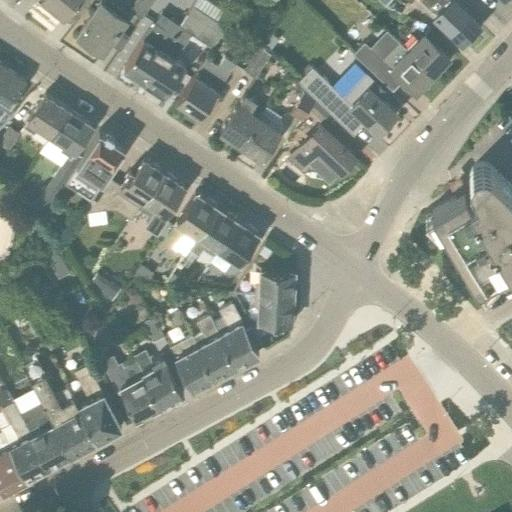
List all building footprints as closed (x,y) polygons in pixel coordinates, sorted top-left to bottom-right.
[(91,0),(44,0),(65,16),(74,5),(83,12),(91,0)] [(127,16),(103,0),(101,0),(77,34),(103,52),(127,16)] [(135,0),(130,8),(140,16),(150,0),(135,0)] [(208,0),(195,0),(180,24),(182,25),(144,80),(166,94),(186,63),(176,56),(191,32),(212,46),(225,26),(219,21),(225,11),(208,0)] [(420,0),(434,13),(433,13),(462,42),(478,25),(479,26),(480,25),(454,0),(420,0)] [(123,66),(144,80),(182,25),(180,24),(169,17),(154,41),(144,35),(123,66)] [(405,47),(433,73),(449,55),(436,43),(441,38),(430,27),(426,31),(424,29),(417,37),(415,36),(405,47)] [(273,32),(265,42),(271,48),(279,38),(273,32)] [(431,74),(433,73),(405,47),(397,40),(380,58),(363,41),(354,52),(393,89),(403,78),(415,91),(423,83),(425,85),(433,76),(431,74)] [(272,61),(266,57),(272,48),(262,41),(244,69),(254,76),(257,71),(264,75),(272,61)] [(218,64),(206,56),(176,101),(199,116),(235,62),(224,55),(218,64)] [(0,114),(5,118),(18,98),(15,96),(26,79),(5,65),(0,71),(0,114)] [(366,120),(362,124),(372,133),(376,129),(377,131),(396,111),(382,98),(387,92),(374,79),(366,72),(343,96),(313,68),(299,82),(311,93),(317,98),(330,111),(352,132),(365,119),(366,120)] [(300,119),(309,108),(317,98),(311,93),(305,90),(290,112),(300,119)] [(219,129),(242,144),(260,114),(251,108),(257,99),(245,91),(219,129)] [(38,126),(50,135),(69,107),(45,92),(23,125),(34,133),(38,126)] [(321,120),(330,111),(317,98),(309,108),(321,120)] [(59,149),(70,156),(92,122),(69,107),(50,135),(63,143),(59,149)] [(260,114),(242,144),(263,158),(282,129),(260,114)] [(0,141),(10,147),(20,131),(8,124),(0,137),(0,141)] [(319,124),(290,155),(301,165),(317,148),(341,170),(354,155),(319,124)] [(90,198),(108,171),(114,163),(125,147),(99,129),(74,167),(66,182),(90,198)] [(116,190),(138,204),(141,199),(162,169),(143,156),(134,171),(130,169),(123,180),(108,171),(90,198),(83,208),(87,211),(105,208),(116,190)] [(64,185),(66,182),(74,167),(64,159),(53,176),(64,185)] [(511,186),(491,166),(489,165),(488,164),(487,163),(485,163),(483,162),(482,162),(479,163),(476,164),(474,165),(473,166),(472,167),(471,168),(470,169),(469,172),(469,173),(469,175),(469,176),(469,178),(470,179),(470,181),(471,182),(474,187),(463,194),(461,190),(423,213),(439,228),(443,226),(482,292),(498,276),(498,275),(496,272),(509,264),(511,269),(511,268),(511,186)] [(167,213),(175,201),(186,184),(162,169),(141,199),(138,204),(139,205),(138,207),(150,214),(146,221),(156,229),(165,215),(166,216),(168,213),(167,213)] [(176,244),(186,251),(187,251),(193,241),(217,205),(196,191),(178,217),(176,216),(174,220),(175,221),(167,233),(178,240),(176,244)] [(203,248),(213,255),(238,219),(217,205),(193,241),(187,251),(186,251),(184,254),(194,261),(203,248)] [(120,236),(133,247),(147,230),(135,219),(120,236)] [(242,260),(241,260),(259,232),(238,219),(213,255),(234,269),(239,263),(240,264),(242,260)] [(258,252),(265,257),(271,249),(264,244),(258,252)] [(62,256),(56,245),(44,251),(50,263),(62,256)] [(25,257),(30,266),(39,261),(34,252),(25,257)] [(254,293),(299,296),(299,286),(295,269),(259,267),(259,282),(255,282),(254,293)] [(167,280),(176,281),(178,277),(172,273),(167,280)] [(112,281),(103,294),(112,299),(120,287),(112,281)] [(135,287),(130,286),(125,290),(125,295),(128,299),(133,300),(138,297),(138,291),(135,287)] [(249,293),(248,319),(293,321),(298,305),(299,296),(254,293),(249,293)] [(222,315),(213,320),(236,363),(258,351),(231,302),(219,308),(222,315)] [(178,309),(169,313),(175,324),(184,320),(178,309)] [(198,345),(214,376),(236,363),(213,320),(210,313),(196,320),(202,331),(194,335),(192,334),(198,345)] [(164,336),(154,317),(143,323),(153,342),(164,336)] [(268,331),(259,336),(264,344),(273,339),(268,331)] [(192,388),(214,376),(198,345),(192,334),(169,346),(182,370),(192,388)] [(120,387),(136,417),(160,404),(141,370),(142,370),(137,359),(124,365),(121,361),(118,362),(113,354),(101,360),(116,389),(120,387)] [(184,392),(174,374),(164,354),(152,360),(154,364),(142,370),(141,370),(160,404),(184,392)] [(70,452),(96,438),(79,406),(77,403),(68,384),(55,390),(37,356),(23,363),(35,387),(70,452)] [(79,406),(96,438),(121,425),(111,408),(103,390),(88,362),(73,369),(88,397),(77,403),(79,406)] [(47,465),(70,452),(35,387),(22,394),(29,407),(21,412),(20,412),(47,465)] [(9,443),(26,476),(47,465),(20,412),(21,412),(13,399),(2,405),(11,422),(0,428),(1,429),(9,443)] [(0,484),(2,489),(26,476),(9,443),(1,429),(0,429),(0,484)]
